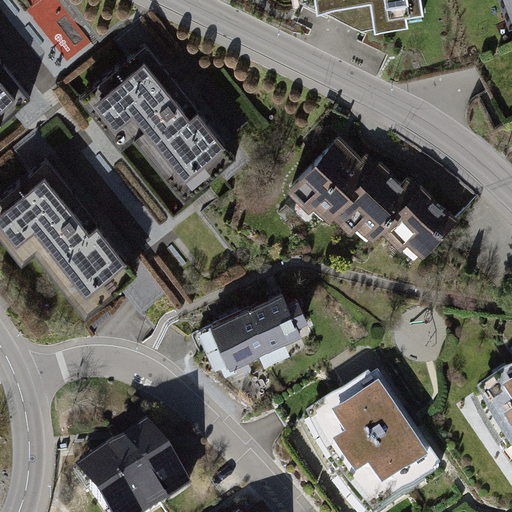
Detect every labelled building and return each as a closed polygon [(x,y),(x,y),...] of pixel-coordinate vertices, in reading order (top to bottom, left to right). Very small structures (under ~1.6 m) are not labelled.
[(376,40),(410,34),(408,23),(423,20),(419,0),(305,0),(306,4),(315,3),(318,20),(371,11),(376,40)] [(511,0),(499,0),(508,21),(511,19),(511,0)] [(139,58),(90,96),(109,120),(127,106),(177,171),(216,140),(193,110),(185,116),(139,58)] [(358,155),(337,133),(283,183),(306,207),(310,203),(324,217),(330,211),(355,186),(350,181),(375,156),(366,147),(358,155)] [(330,211),(345,227),(352,220),(368,236),(377,227),(396,208),(393,205),(415,181),(405,173),(399,180),(375,156),(350,181),(355,186),(330,211)] [(49,170),(2,205),(22,231),(39,219),(92,279),(129,250),(102,217),(94,224),(49,170)] [(377,227),(395,244),(401,237),(418,254),(453,217),(415,181),(393,205),(396,208),(377,227)] [(278,290),(205,323),(225,366),(297,333),(293,325),(305,320),(294,295),(283,300),(278,290)] [(511,372),(471,398),(500,448),(511,462),(511,372)] [(376,375),(302,421),(331,471),(363,511),(378,511),(440,467),(376,375)] [(148,421),(77,471),(105,511),(154,511),(193,484),(148,421)]
